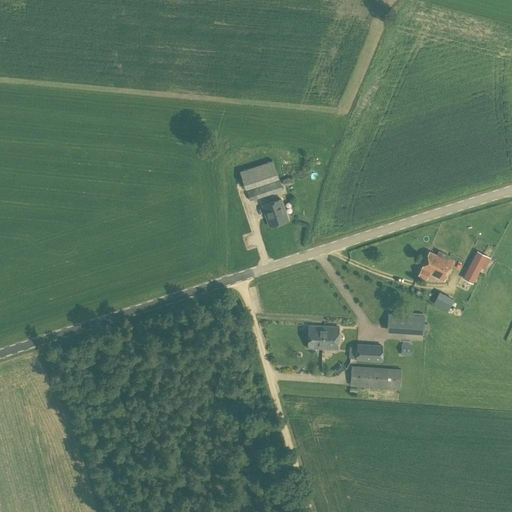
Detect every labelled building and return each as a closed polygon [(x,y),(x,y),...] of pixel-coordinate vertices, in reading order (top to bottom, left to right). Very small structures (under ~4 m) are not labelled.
[(272,160),(252,167),(258,185),(278,178),(272,160)] [(250,201),(283,190),(280,180),(247,191),(250,201)] [(281,197),(261,204),(269,227),(289,221),(281,197)] [(450,236),(445,244),(458,251),(463,243),(450,236)] [(437,254),(429,251),(417,276),(426,280),(429,275),(444,282),(454,260),(449,258),(450,256),(438,251),(437,254)] [(472,283),(486,256),(477,251),(462,278),(472,283)] [(423,334),(425,316),(388,313),(386,331),(423,334)] [(323,333),(324,326),(308,325),(307,348),(322,349),(323,333)] [(382,362),(383,345),(357,344),(356,361),(382,362)] [(401,346),(401,355),(411,356),(412,347),(401,346)] [(401,389),(402,369),(351,366),(350,386),(401,389)]
